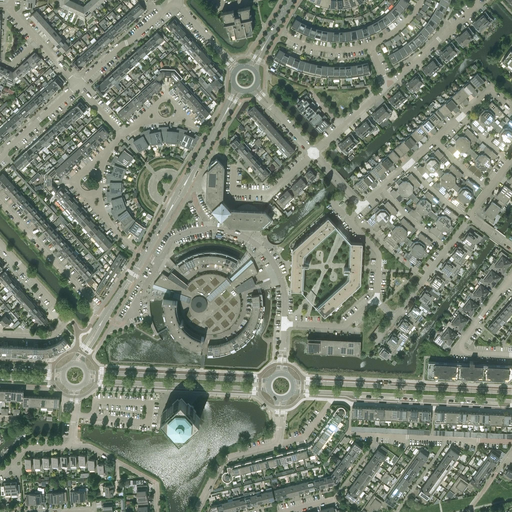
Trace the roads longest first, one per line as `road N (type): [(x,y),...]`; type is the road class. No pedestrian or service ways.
road 1 (unclassified): [(511,393),(292,382)]
road 2 (unclassified): [(292,391),(511,401)]
road 3 (tertiary): [(144,253),(239,89)]
road 4 (unclassified): [(86,380),(268,389)]
road 5 (unclassified): [(269,381),(87,372)]
road 6 (residential): [(0,242),(70,319),(50,337),(0,335)]
road 7 (residential): [(511,442),(352,433)]
road 8 (residential): [(104,316),(0,201)]
road 9 (residential): [(122,134),(71,181),(125,240)]
road 10 (residential): [(511,354),(458,349),(511,277)]
road 11 (residential): [(77,84),(174,1)]
road 12 (residential): [(511,247),(470,216),(511,156)]
road 13 (residential): [(387,86),(475,0)]
road 14 (residential): [(203,351),(205,338),(226,334),(242,317),(243,293),(280,280)]
road 15 (residential): [(313,153),(269,192),(232,192),(233,167)]
